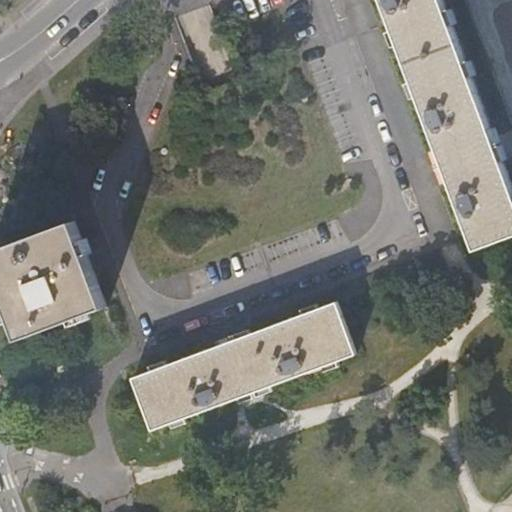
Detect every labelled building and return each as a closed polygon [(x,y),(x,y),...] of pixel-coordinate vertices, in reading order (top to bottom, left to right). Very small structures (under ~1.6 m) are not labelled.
[(377,0),(385,19),(386,22),(390,21),(476,256),(511,243),(511,158),(453,0),(377,0)] [(473,258),(476,256),(390,21),(386,22),(473,258)] [(76,217),(112,314),(117,312),(81,215),(76,217)] [(0,286),(22,347),(104,317),(112,314),(76,217),(0,244),(0,286)] [(128,375),(130,378),(343,296),(342,293),(128,375)] [(346,304),(343,296),(130,378),(153,437),(366,357),(346,304)]
